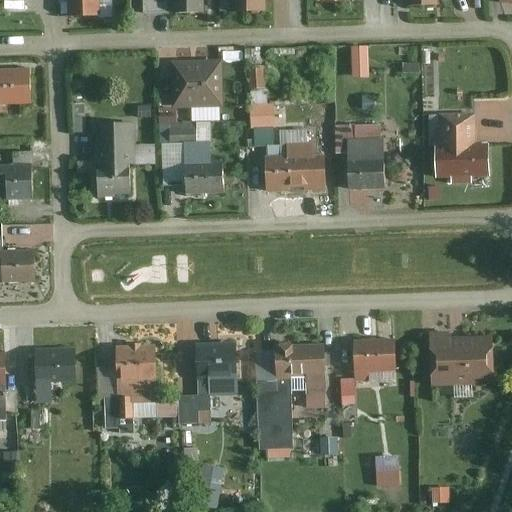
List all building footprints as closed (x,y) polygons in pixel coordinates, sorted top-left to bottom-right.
[(61,0),(63,21),(111,18),(109,0),(61,0)] [(131,0),(131,18),(208,17),(207,0),(131,0)] [(226,0),(226,16),(266,17),(266,2),(274,2),(274,0),(226,0)] [(407,0),(408,15),(438,14),(437,0),(407,0)] [(370,49),(353,49),(353,83),(370,83),(370,49)] [(229,64),(173,65),(174,110),(229,110),(229,64)] [(265,69),(251,69),(252,109),(266,109),(265,69)] [(0,109),(35,109),(35,73),(0,72),(0,109)] [(78,106),(80,132),(91,131),(89,105),(78,106)] [(266,109),(252,109),(250,131),(276,132),(277,110),(266,109)] [(174,110),(160,112),(161,128),(170,127),(175,127),(174,110)] [(482,142),(482,112),(438,114),(442,149),(434,149),(436,192),(502,190),(500,145),(482,142)] [(185,150),(187,200),(227,198),(226,163),(216,163),(214,125),(175,127),(170,127),(171,151),(185,150)] [(136,126),(97,126),(97,199),(135,199),(135,168),(156,168),(156,150),(136,150),(136,126)] [(383,127),(340,127),(340,141),(383,141),(383,127)] [(309,134),(281,134),(281,150),(309,150),(309,134)] [(384,148),(349,149),(349,176),(384,176),(384,148)] [(326,161),(265,163),(266,194),(327,192),(326,161)] [(35,168),(0,166),(0,201),(34,202),(35,168)] [(5,228),(0,228),(0,271),(1,272),(0,286),(36,286),(36,254),(4,253),(5,228)] [(398,342),(353,344),(354,386),(371,385),(371,376),(400,375),(398,342)] [(497,345),(431,348),(433,389),(453,389),(454,402),(476,401),(475,388),(499,387),(497,345)] [(160,349),(120,348),(119,368),(99,367),(97,432),(118,432),(118,423),(159,424),(160,349)] [(329,349),(279,350),(256,350),(257,396),(277,396),(277,382),(292,382),(292,412),(340,412),(340,378),(329,378),(329,349)] [(238,352),(199,353),(201,398),(177,399),(178,428),(210,427),(209,392),(239,391),(238,352)] [(78,355),(34,355),(34,382),(78,382),(78,355)] [(8,399),(0,398),(0,430),(8,431),(8,399)] [(341,454),(341,437),(323,437),(323,454),(341,454)] [(450,490),(433,490),(434,507),(450,507),(450,490)]
